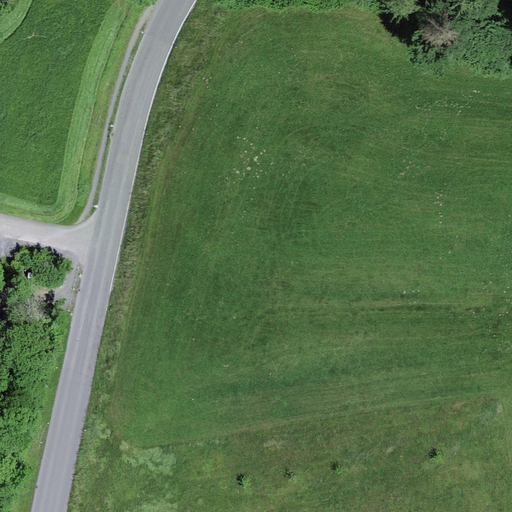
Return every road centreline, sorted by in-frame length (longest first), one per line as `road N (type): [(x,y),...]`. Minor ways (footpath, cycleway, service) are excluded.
road 1 (secondary): [(177,0),(147,75),(102,243),(48,511)]
road 2 (trunk): [(511,447),(152,511)]
